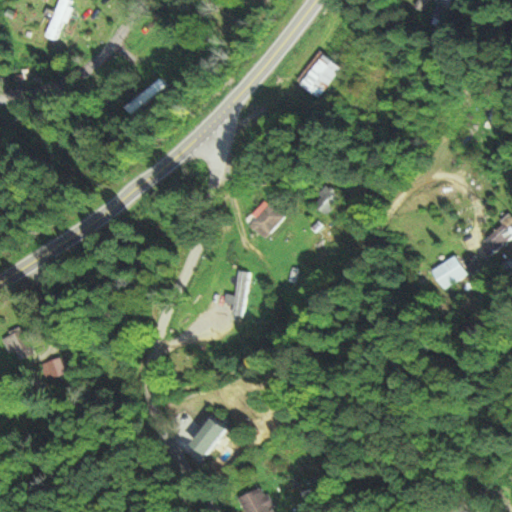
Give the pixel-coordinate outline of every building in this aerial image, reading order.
[(61,0),(44,36),(56,42),(75,2),(71,0),(61,0)] [(318,98),(340,69),(319,52),(297,82),(318,98)] [(501,101),(491,98),(482,129),(497,134),(502,119),(496,117),(501,101)] [(341,199),(328,186),(311,202),(324,216),(341,199)] [(282,218),(264,201),(249,218),(267,234),(282,218)] [(480,247),(491,258),(511,236),(511,217),(511,216),(480,247)] [(466,276),(454,254),(429,267),(441,289),(466,276)] [(13,364),(34,356),(24,330),(3,338),(13,364)] [(194,449),(216,461),(234,430),(212,418),(194,449)] [(267,511),(267,493),(242,493),(242,511),(267,511)]
